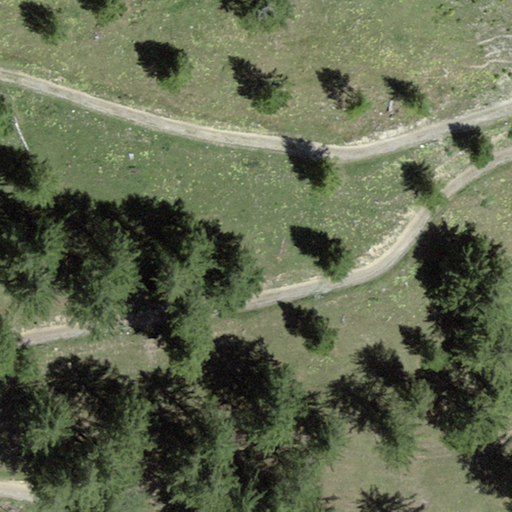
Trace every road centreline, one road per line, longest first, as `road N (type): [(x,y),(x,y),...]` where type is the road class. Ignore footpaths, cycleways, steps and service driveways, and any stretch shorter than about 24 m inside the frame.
road 1 (track): [(0,342),(377,275),(458,184),(511,159)]
road 2 (track): [(511,108),(380,151),(284,146),(180,128),(0,77)]
